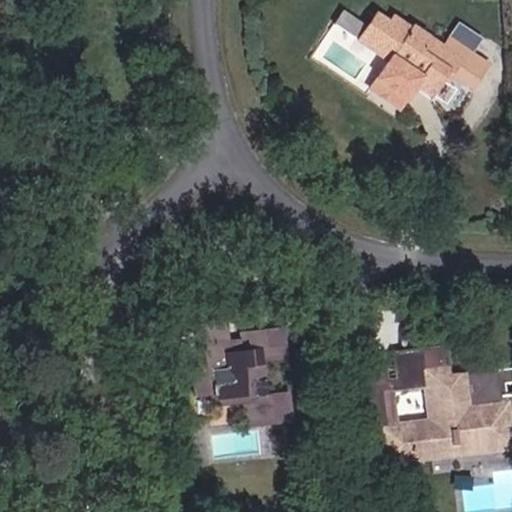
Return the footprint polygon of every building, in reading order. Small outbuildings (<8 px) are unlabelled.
[(340,9),(334,24),(354,33),(360,17),(340,9)] [(454,66),(470,43),(451,30),(444,39),(437,36),(417,23),(415,27),(395,14),(389,19),(377,11),(357,40),(379,54),(363,81),(365,89),(378,97),(390,92),(402,69),(431,86),(446,63),(454,66)] [(454,66),(471,77),(487,52),(470,43),(454,66)] [(276,392),(272,362),(301,358),(297,338),(275,342),(272,328),(252,330),(255,345),(242,347),(237,323),(209,327),(213,352),(217,352),(220,370),(188,375),(190,393),(223,389),(224,400),(250,398),(253,423),(287,418),(283,392),(276,392)] [(511,391),(509,392),(506,365),(453,371),(451,338),(394,343),(395,354),(396,365),(396,367),(401,366),(402,378),(429,376),(433,408),(390,413),(386,380),(383,355),(361,357),(365,392),(369,391),(372,417),(365,417),(368,447),(379,446),(380,455),(511,442),(511,391)] [(386,380),(402,378),(401,366),(396,367),(396,365),(395,354),(383,355),(386,380)]
